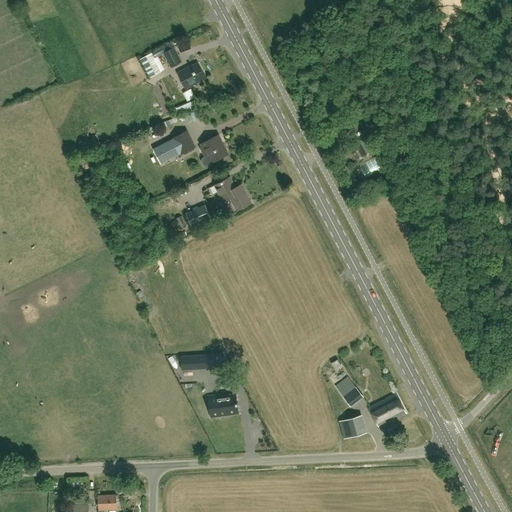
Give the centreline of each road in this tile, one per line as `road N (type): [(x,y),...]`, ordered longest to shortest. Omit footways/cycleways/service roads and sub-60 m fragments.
road 1 (secondary): [(446,439),(214,0)]
road 2 (unclassified): [(149,467),(416,454),(446,439)]
road 3 (unclassified): [(0,474),(149,467)]
